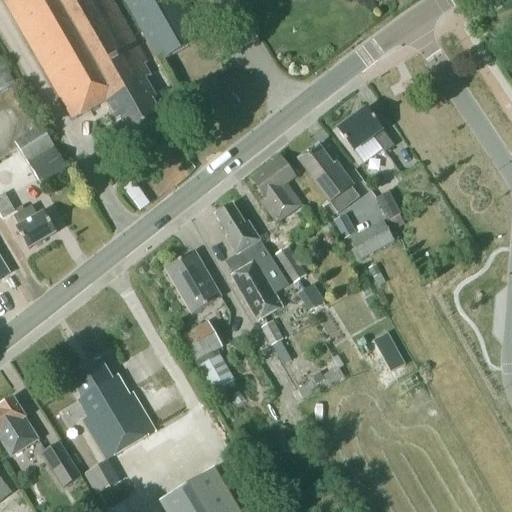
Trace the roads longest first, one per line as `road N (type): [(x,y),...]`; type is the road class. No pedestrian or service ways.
road 1 (tertiary): [(0,340),(412,23)]
road 2 (track): [(128,242),(0,17)]
road 3 (residential): [(412,23),(511,172)]
